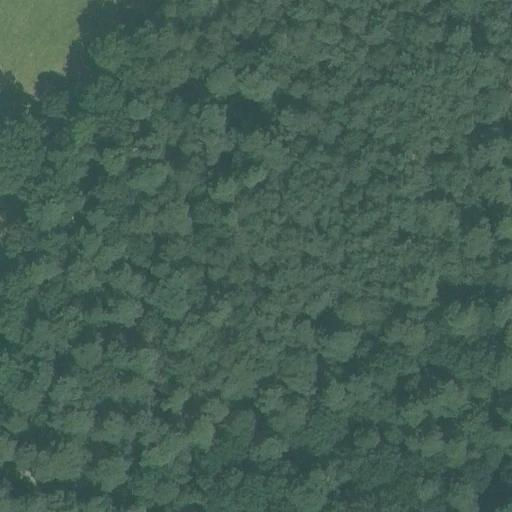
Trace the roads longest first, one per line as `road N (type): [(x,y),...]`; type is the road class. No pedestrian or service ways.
road 1 (track): [(0,396),(82,123),(101,79),(167,0)]
road 2 (unclassified): [(0,470),(218,511)]
